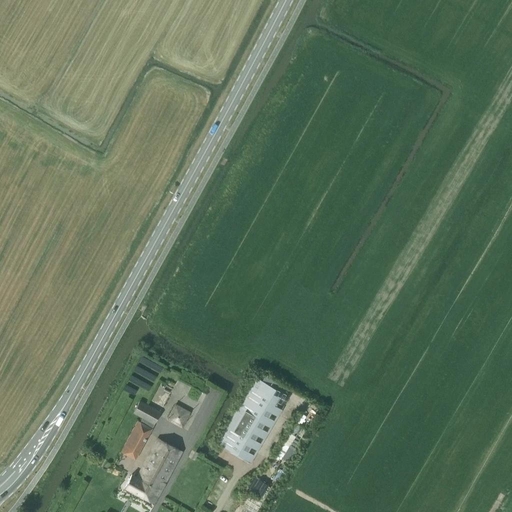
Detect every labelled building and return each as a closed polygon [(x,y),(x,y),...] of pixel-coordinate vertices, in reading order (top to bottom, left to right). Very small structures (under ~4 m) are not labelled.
[(216,441),(244,457),(277,400),(250,384),(216,441)] [(121,452),(135,460),(160,412),(139,400),(133,413),(143,418),(140,422),(138,421),(121,452)] [(168,419),(185,425),(191,410),(174,403),(168,419)] [(293,422),(279,454),(290,458),(294,448),(291,447),(300,425),(293,422)] [(124,487),(154,503),(182,450),(157,438),(136,477),(131,475),(124,487)] [(188,457),(194,460),(197,453),(192,450),(188,457)] [(261,496),(269,483),(258,476),(250,489),(261,496)]
